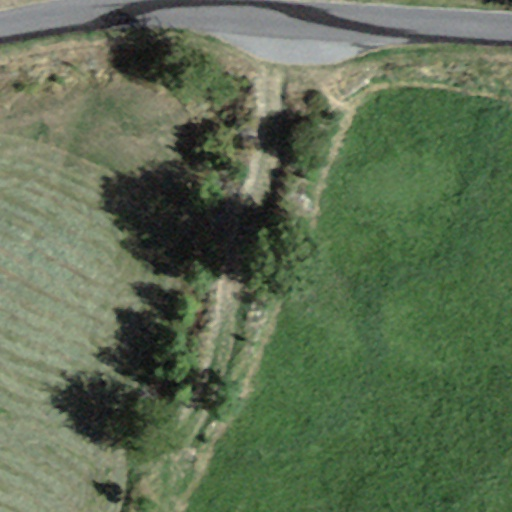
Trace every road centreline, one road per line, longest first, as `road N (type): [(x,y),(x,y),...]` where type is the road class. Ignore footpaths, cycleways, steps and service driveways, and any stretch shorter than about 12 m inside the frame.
road 1 (track): [(279,0),(237,295),(167,511)]
road 2 (unclassified): [(511,9),(384,0)]
